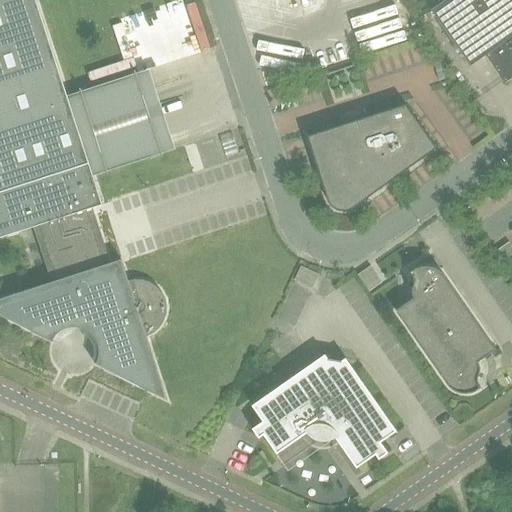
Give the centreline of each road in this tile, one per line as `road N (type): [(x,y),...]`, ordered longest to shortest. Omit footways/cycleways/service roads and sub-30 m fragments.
road 1 (unclassified): [(511,138),(373,230),(337,235),(302,222),(225,0)]
road 2 (unclassified): [(381,511),(511,421)]
road 3 (unclassified): [(133,456),(0,389)]
road 4 (unclassified): [(133,456),(262,511)]
